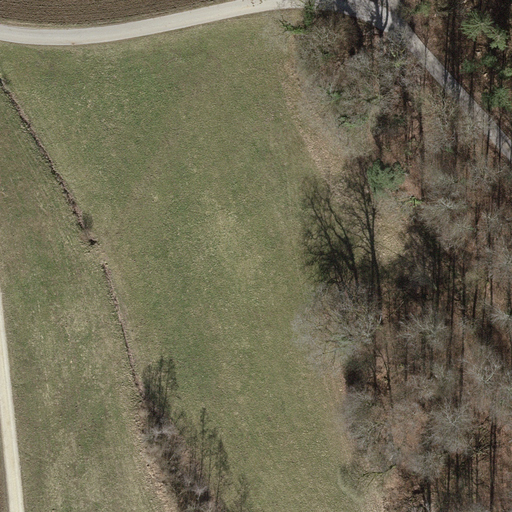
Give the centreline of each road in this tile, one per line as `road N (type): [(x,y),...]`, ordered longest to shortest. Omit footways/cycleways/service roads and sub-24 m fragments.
road 1 (track): [(283,0),(126,32),(0,32)]
road 2 (track): [(511,131),(379,0)]
road 3 (track): [(0,348),(17,511)]
